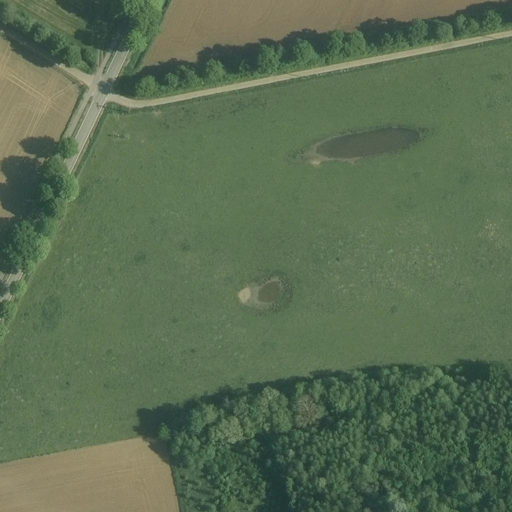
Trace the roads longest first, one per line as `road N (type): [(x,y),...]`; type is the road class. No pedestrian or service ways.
road 1 (residential): [(105,89),(147,103),(511,33)]
road 2 (tertiary): [(0,312),(105,89)]
